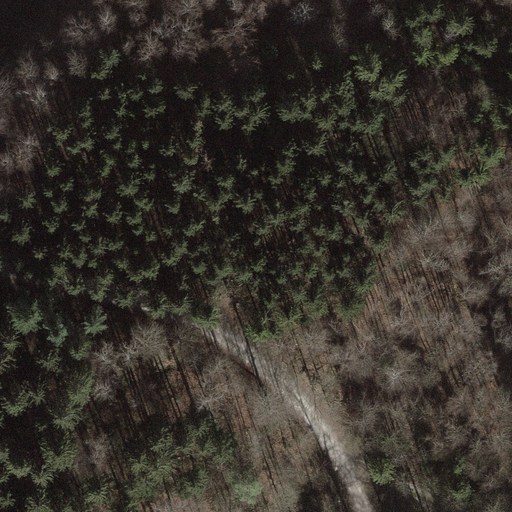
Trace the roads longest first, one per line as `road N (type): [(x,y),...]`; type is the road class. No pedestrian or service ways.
road 1 (track): [(334,451),(297,398),(243,350),(158,308),(0,272)]
road 2 (track): [(334,451),(463,511)]
